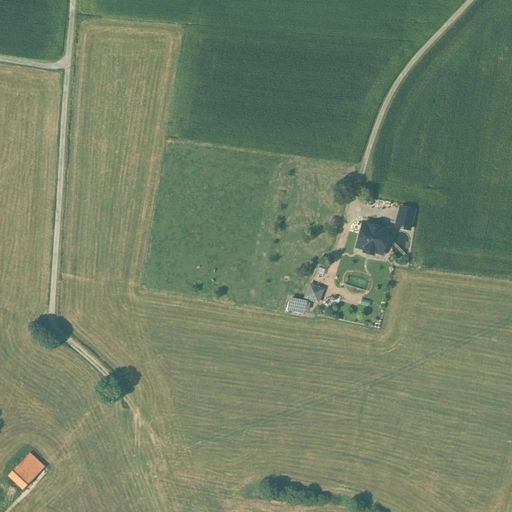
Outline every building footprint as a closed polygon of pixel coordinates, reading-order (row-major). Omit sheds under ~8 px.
[(414,210),(401,207),(396,226),(409,229),(414,210)] [(389,230),(364,223),(357,246),(365,249),(365,251),(366,253),(371,254),(374,253),(374,251),(383,253),(389,230)] [(322,290),(311,285),(306,297),(318,302),(322,290)] [(306,302),(290,299),(288,310),(304,313),(305,309),(307,309),(308,304),(306,303),(306,302)] [(30,453),(12,473),(26,486),(44,466),(30,453)] [(26,486),(12,473),(8,476),(23,489),(26,486)]
